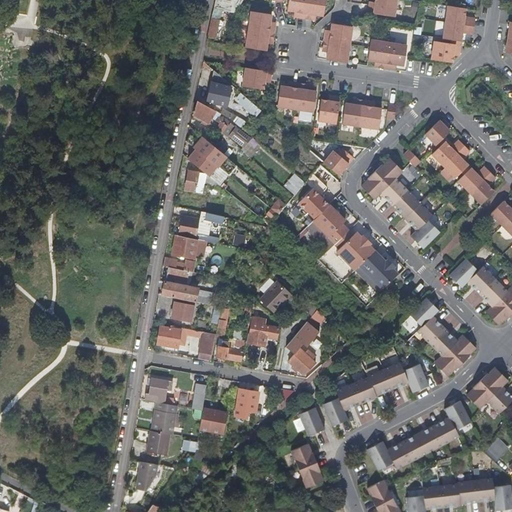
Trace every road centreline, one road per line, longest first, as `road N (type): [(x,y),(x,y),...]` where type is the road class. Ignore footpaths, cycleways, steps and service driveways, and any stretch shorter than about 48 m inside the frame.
road 1 (residential): [(207,0),(115,511)]
road 2 (residential): [(443,86),(357,170),(350,194),(497,345)]
road 3 (residential): [(358,511),(342,450),(447,391),(497,345)]
road 4 (residential): [(294,63),(443,86)]
